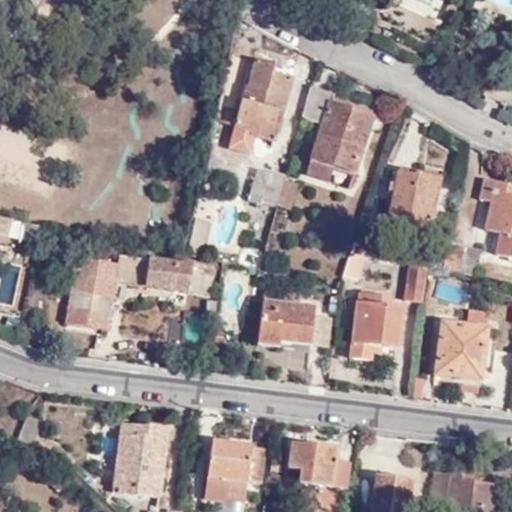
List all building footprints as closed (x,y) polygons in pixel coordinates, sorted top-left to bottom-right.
[(273,72),(274,64),(256,59),(247,89),(244,89),(229,140),(240,143),(244,129),(251,131),(251,135),(272,141),(290,77),(273,72)] [(332,94),(309,86),(301,116),(323,124),(307,175),(331,183),(335,169),(352,175),(372,116),(330,102),(332,94)] [(247,198),(275,205),(283,178),(284,175),(271,171),(267,184),(253,180),(247,198)] [(437,181),(412,175),(411,179),(397,175),(384,233),(425,241),(437,181)] [(283,178),(275,205),(289,209),(298,183),(283,178)] [(511,187),(483,181),(478,200),(491,204),(485,232),(501,234),(498,249),(511,252),(511,187)] [(0,237),(9,240),(12,223),(0,220),(0,237)] [(446,241),(439,272),(457,277),(459,266),(463,245),(446,241)] [(463,245),(459,266),(457,277),(473,282),(480,249),(463,245)] [(363,281),(368,250),(349,247),(344,278),(363,281)] [(114,285),(210,297),(215,276),(192,272),(193,266),(179,263),(178,266),(118,258),(117,267),(97,265),(95,282),(96,282),(94,303),(112,305),(114,285)] [(423,273),(408,271),(403,302),(419,304),(423,273)] [(308,347),(312,309),(262,303),(256,347),(279,350),(279,344),(308,347)] [(348,360),(370,363),(372,346),(394,349),(399,310),(354,304),(348,360)] [(434,381),(477,388),(486,330),(442,324),(434,381)] [(140,427),(139,436),(147,437),(148,428),(140,427)] [(121,436),(114,494),(161,499),(169,430),(148,428),(147,437),(139,436),(139,438),(121,436)] [(204,497),(223,499),(225,490),(245,492),(247,480),(260,481),(264,447),(211,440),(204,497)] [(300,482),(347,488),(350,460),(335,459),(336,449),(290,444),(288,469),(301,470),(300,482)] [(102,451),(97,478),(110,481),(115,453),(102,451)] [(411,480),(376,476),(372,511),(414,511),(417,493),(409,492),(411,480)] [(454,485),(454,479),(434,476),(433,482),(454,485)] [(471,487),(472,481),(454,479),(454,485),(433,482),(430,511),(493,511),(496,490),(481,488),(471,487)] [(225,490),(223,499),(244,501),(245,492),(225,490)] [(225,511),(240,511),(241,503),(226,502),(225,511)]
